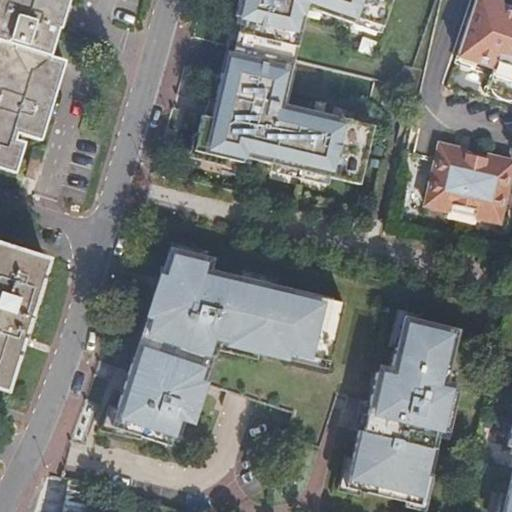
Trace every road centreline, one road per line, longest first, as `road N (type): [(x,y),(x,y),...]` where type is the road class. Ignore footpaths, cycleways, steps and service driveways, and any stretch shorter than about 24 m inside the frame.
road 1 (residential): [(101,235),(64,375),(5,511)]
road 2 (residential): [(169,0),(101,235)]
